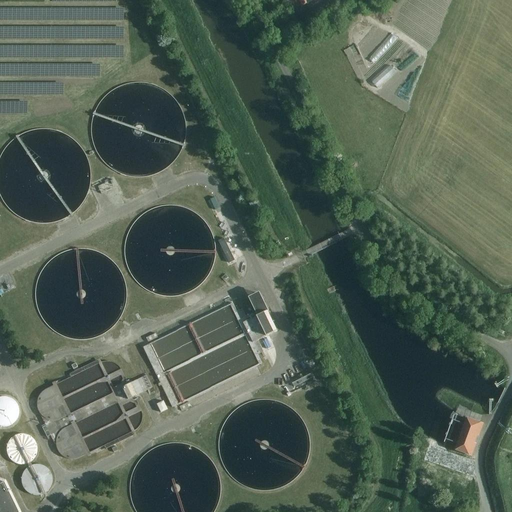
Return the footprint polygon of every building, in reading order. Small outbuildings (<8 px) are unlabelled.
[(268,311),(259,293),(248,299),(251,305),(237,312),(258,354),(263,352),(258,340),(278,331),(268,311)] [(16,414),(16,411),(16,409),(15,407),(13,404),(12,402),(8,400),(6,398),(3,398),(0,398),(0,424),(1,425),(4,425),(7,424),(9,423),(12,421),(13,419),(15,417),(16,414)] [(471,455),(483,424),(467,418),(456,449),(471,455)] [(35,452),(35,449),(35,446),(34,443),(33,441),(31,439),(30,437),(27,436),(25,435),(22,434),(18,435),(16,435),(13,436),(11,438),(9,440),(8,443),(7,445),(6,449),(6,452),(7,454),(8,457),(10,459),(13,461),(15,463),(17,463),(21,464),(23,463),(26,463),(29,461),(31,460),(32,458),(34,455),(35,452)] [(34,493),(38,493),(42,491),(43,490),(45,488),(47,486),(48,484),(49,480),(48,476),(47,472),(45,470),(43,469),(40,467),(36,466),(32,467),(28,468),(25,470),(23,474),(22,478),(22,481),(22,483),(24,486),(25,488),(27,490),(30,492),(34,493)] [(15,511),(0,479),(0,511),(15,511)]
